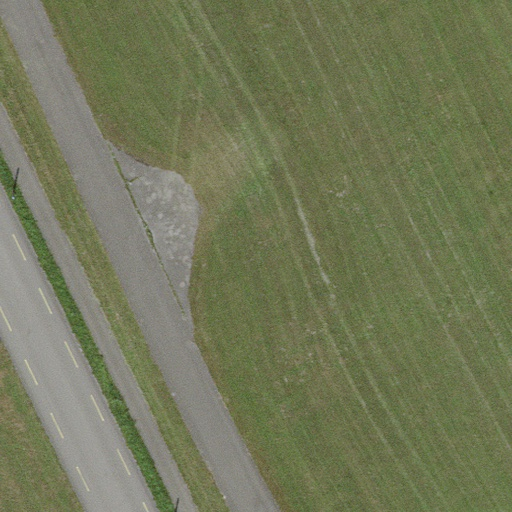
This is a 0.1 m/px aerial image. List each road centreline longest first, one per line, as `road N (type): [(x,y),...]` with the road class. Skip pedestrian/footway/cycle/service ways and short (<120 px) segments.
road 1 (track): [(276,511),(130,238),(28,0)]
road 2 (unclassified): [(120,511),(0,264)]
